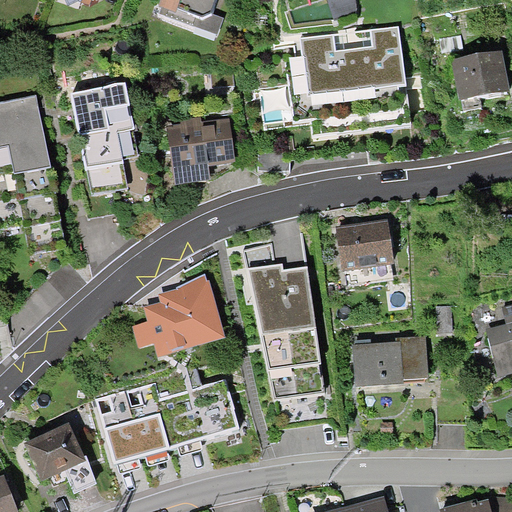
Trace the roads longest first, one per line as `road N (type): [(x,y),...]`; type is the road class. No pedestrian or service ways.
road 1 (residential): [(0,394),(147,265),(213,224),(314,195),(511,167)]
road 2 (residential): [(141,511),(275,476),(511,470)]
